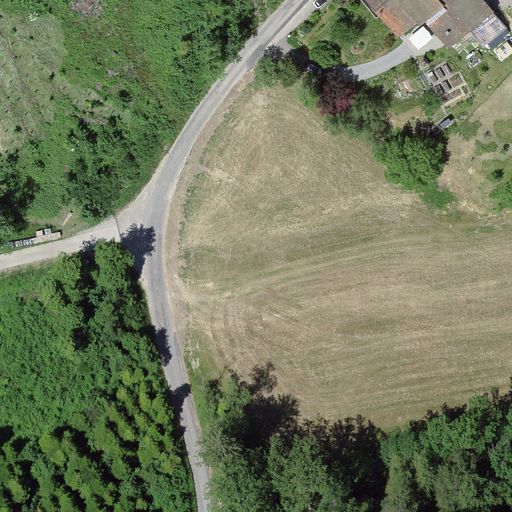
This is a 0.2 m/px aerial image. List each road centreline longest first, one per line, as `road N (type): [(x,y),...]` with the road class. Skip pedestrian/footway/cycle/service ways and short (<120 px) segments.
road 1 (unclassified): [(147,231),(162,374),(191,511)]
road 2 (unclassified): [(298,0),(229,77),(165,170),(147,231)]
road 3 (unclassified): [(147,231),(0,261)]
